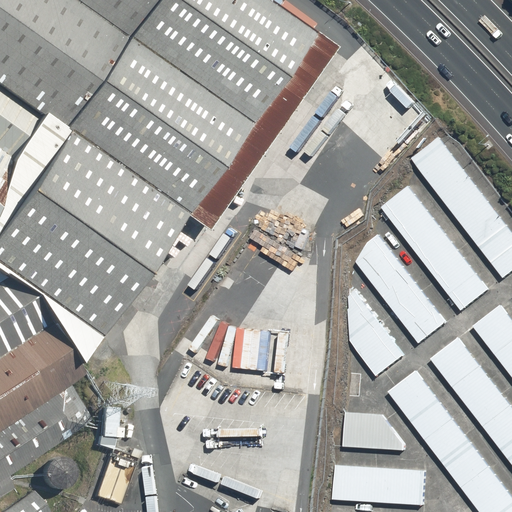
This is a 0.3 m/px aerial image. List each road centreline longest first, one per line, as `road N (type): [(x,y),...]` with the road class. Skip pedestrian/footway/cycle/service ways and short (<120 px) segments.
road 1 (unknown): [(414,346),(373,384),(451,511)]
road 2 (unknown): [(414,346),(511,473)]
road 3 (motorway): [(511,110),(405,0)]
road 4 (unknown): [(418,173),(498,283)]
road 5 (unknown): [(381,212),(455,318)]
